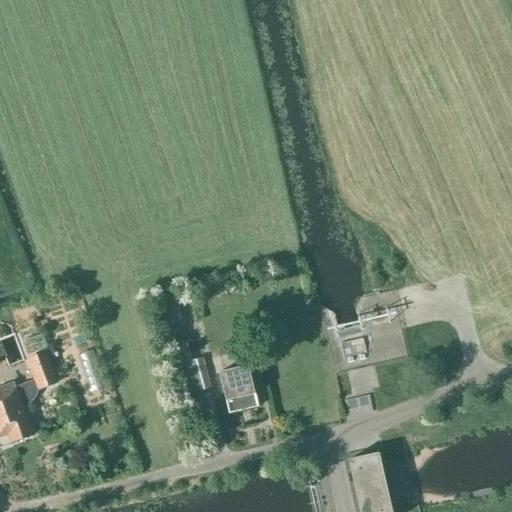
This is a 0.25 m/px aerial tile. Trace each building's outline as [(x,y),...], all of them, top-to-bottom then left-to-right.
[(167,327),(181,324),(177,301),(160,305),(167,327)] [(79,355),(94,393),(114,385),(99,347),(79,355)] [(0,436),(8,434),(11,443),(34,435),(24,408),(31,404),(36,397),(39,390),(57,383),(46,353),(28,360),(35,380),(16,388),(14,382),(0,387),(0,436)] [(199,393),(210,390),(202,359),(190,362),(188,354),(177,357),(187,395),(198,392),(199,393)] [(229,414),(258,407),(248,366),(220,372),(229,414)] [(360,511),(392,511),(379,453),(349,460),(360,511)]
